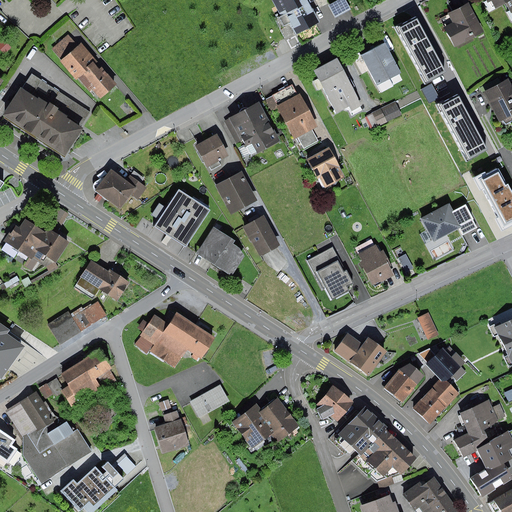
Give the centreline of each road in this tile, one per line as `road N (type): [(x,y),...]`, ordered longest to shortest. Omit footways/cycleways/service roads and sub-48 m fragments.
road 1 (residential): [(401,0),(93,162),(62,195)]
road 2 (residential): [(506,245),(322,328),(298,349)]
road 3 (tertiary): [(305,353),(425,447),(473,511)]
road 4 (residential): [(169,511),(110,326)]
road 5 (residential): [(305,353),(293,372),(294,390),(344,511)]
road 6 (tertiary): [(62,195),(189,277)]
road 7 (tertiary): [(189,277),(298,349)]
road 8 (residential): [(110,326),(0,396)]
